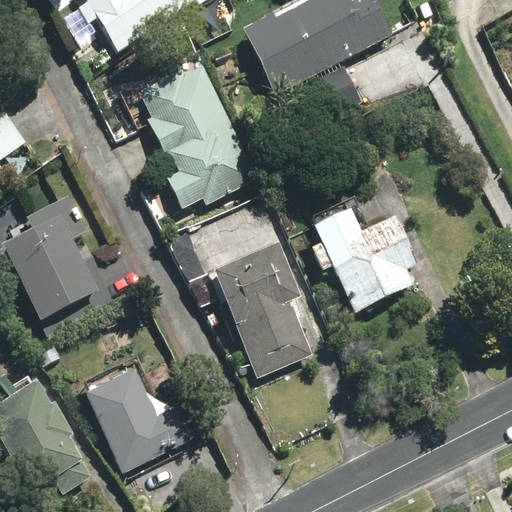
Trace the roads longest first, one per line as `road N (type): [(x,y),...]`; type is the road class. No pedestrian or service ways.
road 1 (residential): [(281,511),(6,0)]
road 2 (residential): [(511,409),(312,511)]
